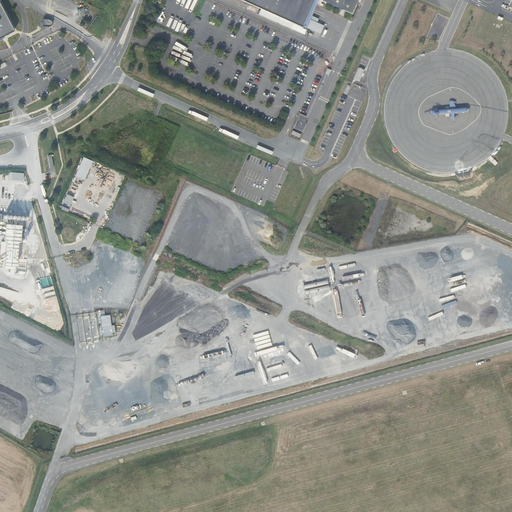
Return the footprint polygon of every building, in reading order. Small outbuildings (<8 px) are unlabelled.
[(0,0),(0,39),(2,38),(14,31),(0,5),(0,0)] [(236,0),(303,30),(316,1),(320,3),(352,17),(359,0),(236,0)] [(316,1),(303,30),(306,31),(320,3),(316,1)] [(50,20),(44,20),(44,23),(41,23),(41,26),(41,28),(45,28),(45,27),(49,27),(52,26),(53,22),(50,20)] [(329,67),(306,119),(308,120),(331,68),(329,67)] [(301,131),(305,124),(299,122),(297,129),(301,131)]
